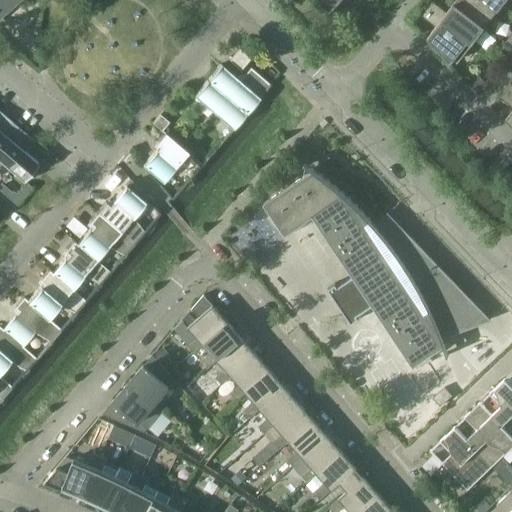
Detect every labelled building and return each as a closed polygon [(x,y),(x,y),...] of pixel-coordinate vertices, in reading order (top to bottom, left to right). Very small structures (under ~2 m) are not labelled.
[(0,0),(0,17),(19,0),(0,0)] [(455,0),(454,2),(484,26),(498,9),(486,0),(455,0)] [(486,0),(498,9),(504,0),(486,0)] [(427,8),(471,43),(484,26),(454,2),(446,12),(432,1),(427,8)] [(458,60),(471,43),(427,8),(421,15),(435,26),(427,36),(450,61),(453,59),(454,58),(458,60)] [(239,49),(229,61),(240,70),(250,58),(239,49)] [(503,67),(510,58),(501,51),(494,60),(503,67)] [(240,81),(239,80),(221,64),(194,96),(213,112),(240,81)] [(250,67),(239,80),(240,81),(213,112),(232,128),(269,84),(250,67)] [(470,85),(479,95),(489,85),(479,75),(470,85)] [(511,95),(506,90),(500,97),(511,106),(511,110),(506,119),(511,125),(511,95)] [(0,135),(12,121),(0,111),(0,135)] [(169,121),(160,114),(152,123),(161,130),(169,121)] [(12,121),(0,135),(0,161),(22,181),(24,178),(37,177),(36,165),(38,162),(22,147),(30,137),(12,121)] [(156,142),(159,145),(143,165),(162,181),(174,167),(191,176),(201,163),(183,146),(165,132),(156,142)] [(357,314),(372,303),(413,364),(443,345),(447,356),(449,355),(443,338),(490,320),(387,213),(374,224),(370,219),(358,206),(346,195),(334,184),(318,171),(305,162),(304,163),(312,170),(263,201),(284,233),(313,214),(353,274),(337,284),(335,282),(328,287),(351,322),(359,317),(357,314)] [(105,201),(97,211),(134,243),(144,231),(133,216),(145,202),(137,195),(141,190),(131,179),(109,204),(105,201)] [(15,207),(22,198),(16,193),(14,191),(12,192),(6,199),(15,207)] [(124,255),(134,243),(97,211),(89,221),(92,224),(77,242),(76,243),(96,259),(107,245),(124,255)] [(71,288),(72,287),(83,274),(99,283),(110,271),(96,259),(76,243),(77,242),(73,239),(64,250),(68,253),(52,271),(71,288)] [(47,317),(47,316),(58,303),(75,312),(86,299),(72,287),(71,288),(52,271),(49,268),(40,278),(43,281),(28,300),(27,300),(47,317)] [(188,347),(193,352),(203,343),(202,342),(226,321),(204,295),(191,309),(198,317),(188,326),(196,336),(188,347)] [(27,300),(28,300),(24,297),(15,307),(19,310),(3,328),(3,329),(22,345),(23,345),(34,332),(50,341),(61,328),(47,316),(47,317),(27,300)] [(207,368),(217,360),(216,359),(241,337),(226,321),(202,342),(203,343),(211,353),(203,363),(207,368)] [(0,371),(10,360),(26,369),(37,357),(23,345),(22,345),(3,329),(3,328),(0,325),(0,371)] [(255,353),(241,337),(216,359),(217,360),(225,369),(217,379),(222,384),(231,376),(230,375),(255,353)] [(162,349),(155,355),(160,361),(167,355),(162,349)] [(236,401),(246,392),(245,391),(269,369),(255,353),(230,375),(231,376),(240,385),(231,395),(236,401)] [(153,354),(129,383),(162,412),(166,407),(160,397),(168,387),(161,381),(168,373),(153,354)] [(246,411),(250,417),(260,408),(259,407),(284,385),(269,369),(245,391),(246,392),(254,401),(246,411)] [(0,397),(1,398),(12,385),(0,374),(0,397)] [(500,405),(492,414),(511,435),(511,386),(505,379),(489,393),(500,405)] [(157,419),(162,412),(129,383),(103,413),(126,423),(144,431),(147,428),(148,429),(157,419)] [(265,433),(274,425),(273,423),(298,402),(284,385),(259,407),(260,408),(268,418),(260,428),(265,433)] [(438,407),(448,400),(452,398),(446,389),(433,398),(438,407)] [(265,433),(279,449),(288,441),(287,440),(312,418),(298,402),(273,423),(274,425),(265,433)] [(511,447),(511,435),(492,414),(480,402),(465,417),(476,429),(467,438),(493,466),(511,447)] [(245,412),(240,416),(244,421),(249,416),(245,412)] [(293,466),(303,458),(302,456),(326,434),(312,418),(287,440),(288,441),(296,450),(288,460),(293,466)] [(449,455),(442,463),(468,490),(493,466),(467,438),(455,426),(440,441),(451,453),(449,455)] [(307,482),(317,473),(316,472),(341,450),(326,434),(302,456),(303,458),(311,466),(303,476),(307,482)] [(144,443),(139,452),(148,457),(152,448),(144,443)] [(265,461),(277,451),(270,443),(259,453),(265,461)] [(357,469),(341,450),(316,472),(317,473),(325,483),(317,493),(322,499),(340,483),(354,471),(357,469)] [(57,487),(82,497),(100,455),(92,452),(87,464),(67,456),(44,482),(57,487)] [(88,500),(101,506),(115,476),(118,470),(106,464),(108,459),(100,455),(82,497),(88,500)] [(115,476),(101,506),(112,511),(113,511),(121,511),(141,475),(134,471),(132,473),(119,467),(118,470),(115,476)] [(233,478),(238,484),(245,477),(240,471),(233,478)] [(345,505),(350,511),(354,511),(377,492),(363,476),(360,478),(354,471),(340,483),(347,490),(338,498),(339,498),(329,507),(334,511),(345,505)] [(511,485),(511,475),(509,472),(503,477),(511,486),(511,485)] [(121,511),(146,511),(155,496),(156,497),(159,490),(146,484),(149,479),(141,475),(121,511)] [(179,482),(173,492),(174,492),(181,497),(187,486),(179,482)] [(156,497),(155,496),(146,511),(171,511),(181,497),(174,492),(171,497),(159,490),(156,497)] [(386,511),(391,508),(377,492),(354,511),(386,511)] [(181,511),(188,501),(181,497),(171,511),(181,511)] [(471,511),(485,511),(488,510),(491,507),(483,499),(470,511),(471,511)]
